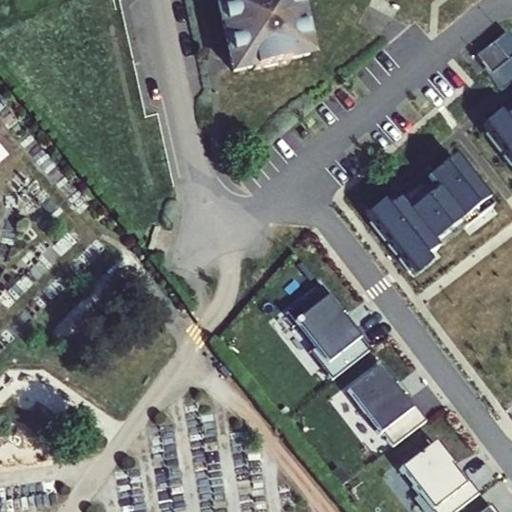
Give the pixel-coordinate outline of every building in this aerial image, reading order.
[(234,73),(253,69),(253,72),(290,63),(290,61),(309,57),(296,0),(221,0),(218,1),(234,73)] [(511,39),(507,33),(474,58),(500,93),(511,83),(511,39)] [(511,103),(507,107),(511,113),(486,133),(511,167),(511,103)] [(435,251),(431,244),(459,223),(464,229),(492,208),(454,158),(428,178),(423,172),(391,196),(396,202),(370,222),(408,272),(435,251)] [(371,352),(322,288),(286,315),(313,350),(308,353),(331,382),(371,352)] [(396,385),(380,364),(344,391),(379,437),(382,435),(392,449),(426,423),(405,396),(401,399),(392,388),(396,385)] [(458,474),(434,443),(399,470),(431,511),(455,511),(480,493),(462,470),(458,474)]
